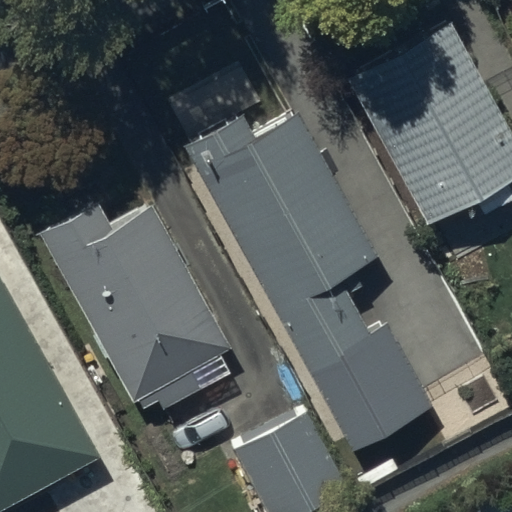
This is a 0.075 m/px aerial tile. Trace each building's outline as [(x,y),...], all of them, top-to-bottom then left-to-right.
[(511,127),(443,0),(436,0),(339,52),(419,200),(467,175),(476,191),(505,176),(495,158),(511,149),(511,127)] [(185,121),(177,125),(347,430),(423,388),(380,309),(387,305),(368,271),(355,278),(340,252),(369,236),(288,89),(262,104),(237,59),(171,96),(185,121)] [(89,184),(32,215),(126,384),(133,380),(140,392),(155,384),(159,392),(197,371),(187,353),(225,332),(145,186),(103,209),(89,184)] [(0,289),(0,506),(90,459),(0,289)] [(301,395),(230,434),(272,510),(343,471),(301,395)]
